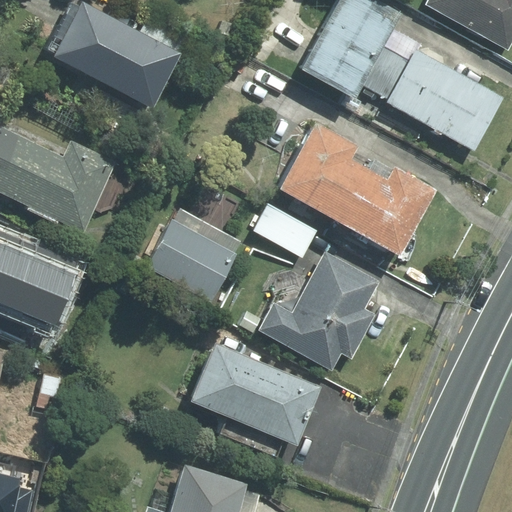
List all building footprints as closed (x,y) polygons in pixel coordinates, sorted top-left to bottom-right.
[(491,101),(401,53),(397,61),(368,45),(382,19),(347,0),(321,0),(280,77),(334,106),(346,83),(376,99),(372,106),(462,154),(491,101)] [(511,0),(416,0),(412,8),(497,53),(511,25),(511,0)] [(135,117),(164,61),(65,10),(36,66),(135,117)] [(339,151),(295,127),(258,194),(381,262),(418,195),(356,161),(349,174),(331,164),(339,151)] [(0,203),(71,237),(104,166),(62,145),(53,163),(0,137),(0,203)] [(160,221),(134,270),(200,306),(238,236),(224,228),(238,203),(204,184),(190,210),(174,201),(162,222),(160,221)] [(292,261),(307,234),(257,207),(242,234),(292,261)] [(0,331),(13,337),(31,295),(0,284),(0,280),(18,241),(0,232),(0,331)] [(239,313),(231,327),(319,375),(329,357),(340,363),(365,317),(354,312),(369,284),(314,254),(280,316),(259,305),(252,320),(239,313)] [(48,336),(26,325),(16,347),(38,357),(48,336)] [(195,346),(170,407),(210,424),(204,439),(260,463),(267,447),(277,451),(287,427),(283,426),(287,417),(291,418),(302,391),(195,346)] [(53,379),(36,376),(28,408),(39,410),(41,398),(49,400),(53,379)] [(247,511),(252,496),(229,489),(230,487),(168,467),(154,511),(140,508),(138,511),(247,511)] [(21,477),(0,471),(0,511),(27,511),(33,489),(19,486),(21,477)]
